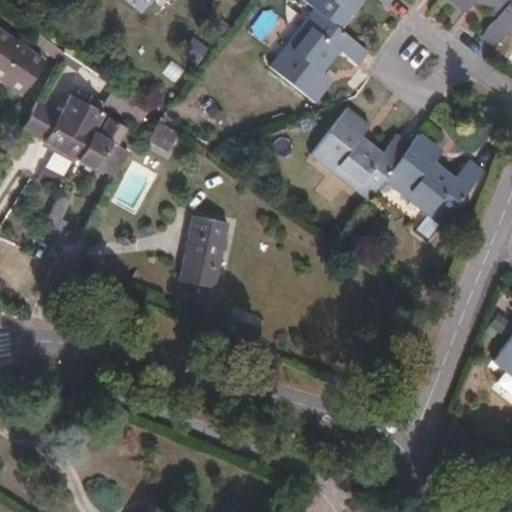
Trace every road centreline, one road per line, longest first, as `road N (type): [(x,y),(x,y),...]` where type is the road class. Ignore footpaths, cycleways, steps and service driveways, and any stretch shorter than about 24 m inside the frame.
road 1 (residential): [(0,353),(141,355),(367,423),(406,452)]
road 2 (residential): [(511,194),(406,452)]
